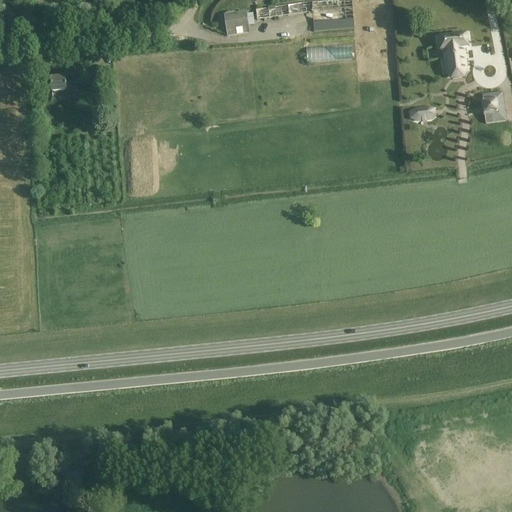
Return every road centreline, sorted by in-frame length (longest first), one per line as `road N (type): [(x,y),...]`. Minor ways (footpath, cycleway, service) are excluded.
road 1 (secondary): [(511,305),(441,322),(0,371)]
road 2 (unclassified): [(0,392),(272,367),(511,329)]
road 3 (unclassified): [(0,53),(156,35),(201,0)]
